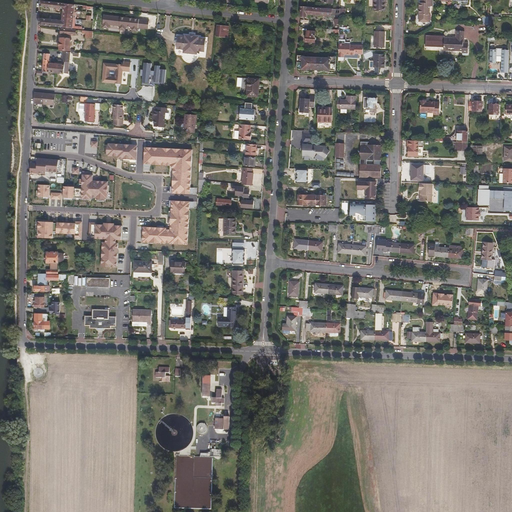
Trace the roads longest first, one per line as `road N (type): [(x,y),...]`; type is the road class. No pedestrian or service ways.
road 1 (residential): [(28,125),(23,342),(261,350)]
road 2 (unclassified): [(282,79),(261,350)]
road 3 (residential): [(261,350),(511,357)]
road 4 (residential): [(391,213),(396,84)]
road 5 (residential): [(35,0),(28,125)]
road 6 (residential): [(166,6),(286,20)]
